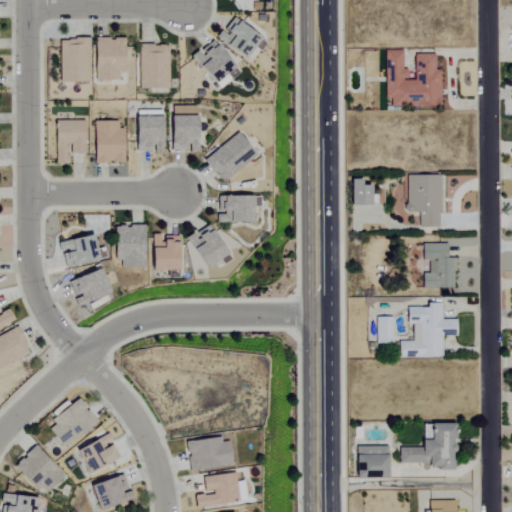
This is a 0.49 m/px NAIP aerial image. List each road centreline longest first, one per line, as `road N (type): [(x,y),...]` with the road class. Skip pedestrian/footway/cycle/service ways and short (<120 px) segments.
road 1 (residential): [(25,0),(26,290),(45,323),(123,399),(154,452),(165,511)]
road 2 (residential): [(493,511),(484,0)]
road 3 (residential): [(317,315),(149,315),(107,329),(0,436)]
road 4 (secondary): [(317,315),(315,0)]
road 5 (secondary): [(318,511),(317,315)]
road 6 (residential): [(26,8),(178,5)]
road 7 (residential): [(26,193),(172,191)]
